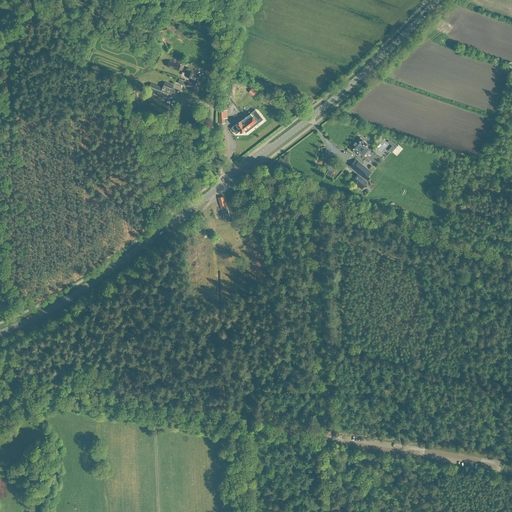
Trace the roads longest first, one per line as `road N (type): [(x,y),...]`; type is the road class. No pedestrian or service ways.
road 1 (tertiary): [(511,470),(0,378)]
road 2 (secondary): [(0,333),(63,302),(228,180)]
road 3 (secondary): [(228,180),(336,95),(435,0)]
road 4 (unclassified): [(228,180),(216,158),(212,86),(227,46)]
